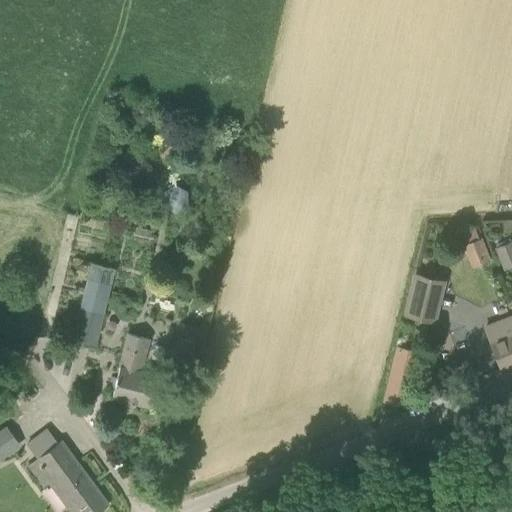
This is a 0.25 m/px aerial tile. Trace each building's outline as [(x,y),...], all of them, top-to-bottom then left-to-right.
[(466,244),(462,246),(471,267),(490,259),(481,238),(479,239),(474,228),(462,233),(466,244)] [(511,266),(511,240),(495,247),(503,270),(511,266)] [(115,268),(91,262),(72,342),(95,347),(115,268)] [(434,323),(446,280),(414,272),(403,315),(434,323)] [(511,366),(511,317),(486,328),(502,370),(511,366)] [(198,371),(208,330),(181,324),(171,364),(198,371)] [(120,366),(112,397),(152,406),(159,375),(135,369),(138,356),(143,357),(148,338),(128,333),(120,366)] [(415,351),(396,347),(383,402),(402,407),(415,351)] [(0,432),(0,461),(26,447),(13,425),(0,432)] [(99,511),(108,505),(60,441),(58,443),(50,433),(29,448),(37,458),(28,465),(44,487),(53,480),(72,505),(67,508),(70,511),(99,511)]
